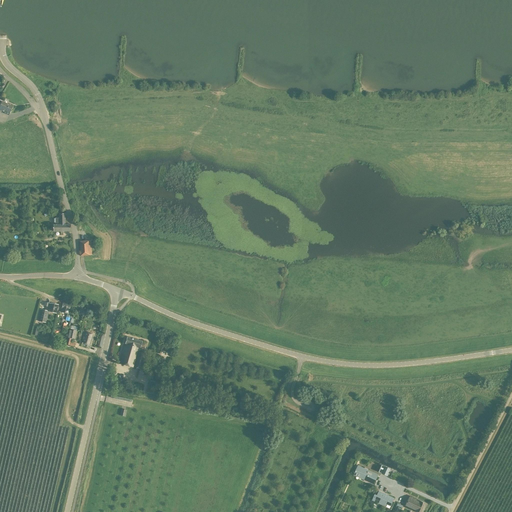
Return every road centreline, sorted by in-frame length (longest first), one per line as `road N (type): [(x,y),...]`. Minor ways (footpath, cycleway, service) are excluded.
road 1 (unclassified): [(511,349),(389,364),(315,358),(117,290)]
road 2 (secondary): [(66,511),(117,290)]
road 3 (secondary): [(78,274),(42,109)]
road 4 (unclassified): [(448,511),(511,393)]
